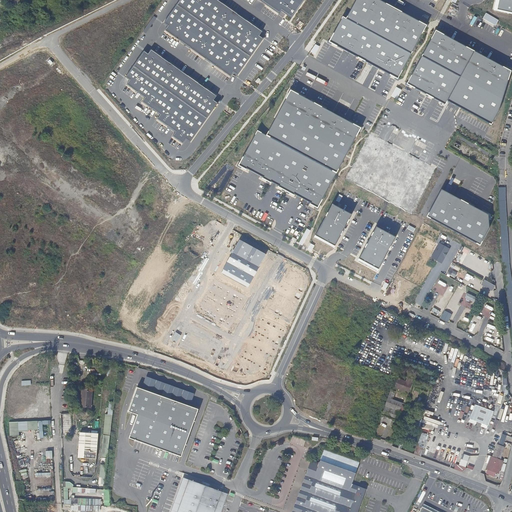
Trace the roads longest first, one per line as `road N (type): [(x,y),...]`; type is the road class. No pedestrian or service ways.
road 1 (residential): [(327,270),(199,199),(184,179),(330,0)]
road 2 (secondary): [(285,419),(502,495)]
road 3 (unknown): [(49,40),(185,184)]
road 4 (unclassified): [(386,298),(509,360),(511,381)]
road 5 (unknown): [(126,0),(0,66)]
road 6 (secondary): [(114,351),(182,370),(244,402)]
road 7 (secondary): [(0,387),(15,361),(39,349),(114,351)]
road 8 (residential): [(273,389),(327,270)]
